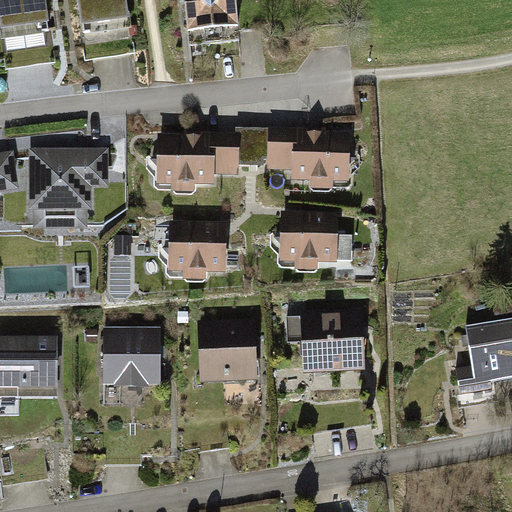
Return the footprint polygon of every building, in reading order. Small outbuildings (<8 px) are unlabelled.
[(56,0),(9,0),(16,36),(62,27),(56,0)] [(138,0),(90,0),(96,32),(142,24),(138,0)] [(247,0),(196,0),(201,38),(252,30),(247,0)] [(322,129),(279,131),(281,173),(305,172),(306,186),(325,185),(326,196),(372,195),(370,135),(322,137),(322,129)] [(281,173),(279,131),(247,132),(249,174),(281,173)] [(244,133),(170,135),(172,188),(185,188),(186,196),(211,196),(211,190),(227,190),(227,179),(246,178),(244,133)] [(121,149),(42,152),(46,236),(101,234),(100,216),(107,216),(106,191),(123,190),(121,149)] [(27,155),(0,158),(0,198),(33,193),(27,155)] [(354,215),(296,216),(297,265),(312,264),(313,274),(337,274),(337,267),(355,266),(354,215)] [(241,227),(182,228),(183,275),(198,274),(199,284),(222,284),(221,277),(242,276),(241,227)] [(378,317),(312,319),(314,376),(379,374),(378,317)] [(267,322),(207,325),(210,383),(270,381),(267,322)] [(511,383),(511,324),(479,329),(485,366),(465,369),(469,390),(511,383)] [(174,329),(112,331),(114,387),(175,385),(174,329)] [(69,341),(3,342),(4,393),(70,392),(69,341)]
